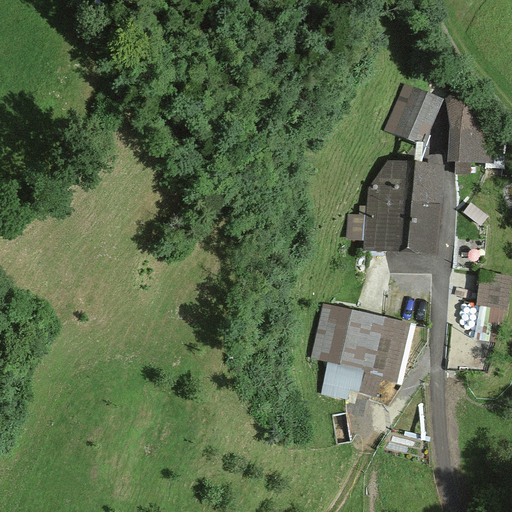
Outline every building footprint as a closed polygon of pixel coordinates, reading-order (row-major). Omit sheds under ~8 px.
[(442,105),(406,89),(387,132),(423,148),(442,105)] [(457,91),(446,102),(450,130),(448,165),(493,166),(496,132),(457,91)] [(368,191),(365,252),(439,256),(444,168),(385,164),(368,191)] [(510,281),(484,278),(481,305),(506,309),(510,281)] [(412,327),(323,311),(314,358),(331,361),(325,391),(373,400),(377,380),(401,384),(412,327)]
